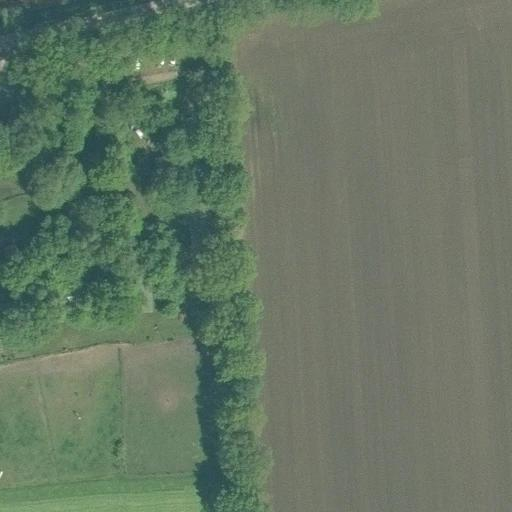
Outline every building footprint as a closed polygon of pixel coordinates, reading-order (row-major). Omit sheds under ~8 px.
[(64,107),(58,71),(35,75),(42,111),(64,107)] [(198,155),(163,158),(165,181),(200,178),(198,155)] [(0,211),(31,178),(14,162),(0,176),(0,211)] [(208,205),(186,207),(187,226),(189,240),(211,238),(208,205)] [(13,245),(1,249),(5,260),(17,256),(13,245)] [(149,267),(127,268),(128,304),(151,303),(149,267)] [(99,281),(65,287),(69,310),(104,303),(99,281)] [(25,312),(27,321),(52,317),(51,308),(25,312)]
